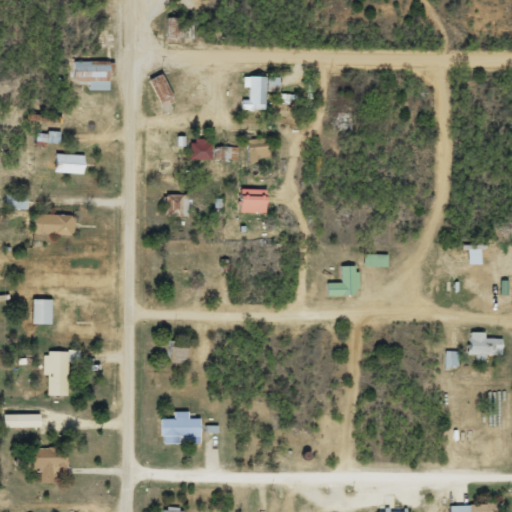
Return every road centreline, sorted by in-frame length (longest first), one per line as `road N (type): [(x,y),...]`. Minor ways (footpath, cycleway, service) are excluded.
road 1 (residential): [(134,511),(145,473),(145,354),(160,329),(165,246),(150,115),(170,95),(164,0)]
road 2 (residential): [(145,473),(511,468)]
road 3 (residential): [(511,329),(160,329)]
road 4 (residential): [(511,99),(170,95)]
road 5 (residential): [(457,99),(448,246),(376,329)]
road 6 (residential): [(270,96),(272,134),(260,161),(190,170),(153,149)]
